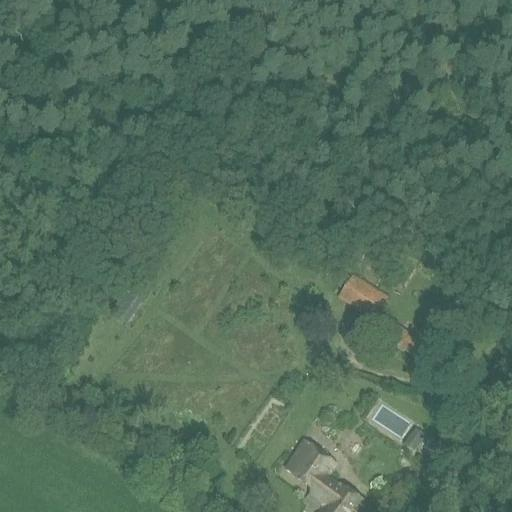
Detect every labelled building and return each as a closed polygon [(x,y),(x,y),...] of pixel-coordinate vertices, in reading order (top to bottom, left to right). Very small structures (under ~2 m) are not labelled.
[(129,288),(110,316),(127,326),(154,284),(140,276),(149,263),(140,257),(121,282),(129,288)] [(374,320),(387,299),(354,278),(340,299),(374,320)] [(421,358),(427,348),(384,323),(378,333),(421,358)] [(416,453),(426,438),(417,431),(406,445),(416,453)] [(364,511),(362,510),(366,504),(341,486),(339,489),(327,481),(338,465),(307,443),(287,471),(313,490),(304,502),(317,511),(364,511)]
